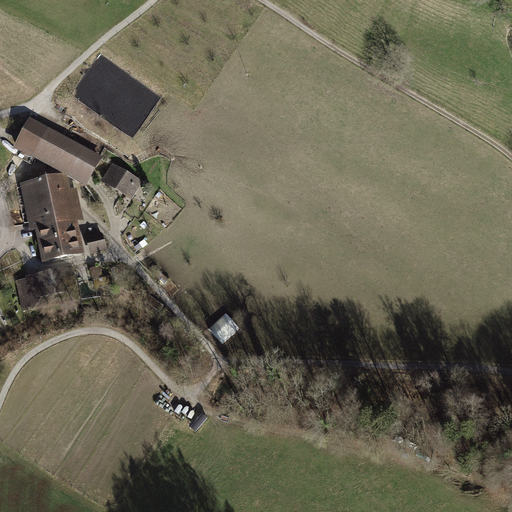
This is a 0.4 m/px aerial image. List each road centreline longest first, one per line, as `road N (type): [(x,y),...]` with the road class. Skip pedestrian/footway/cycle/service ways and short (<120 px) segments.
road 1 (track): [(0,405),(29,356),(96,329),(132,343),(190,396),(205,390),(225,359),(511,371)]
road 2 (track): [(511,154),(262,0)]
road 3 (track): [(8,235),(36,265),(122,256),(225,359)]
road 4 (track): [(150,0),(44,99),(0,113)]
